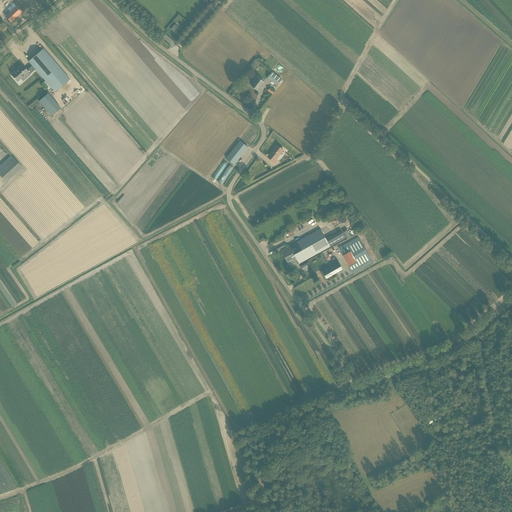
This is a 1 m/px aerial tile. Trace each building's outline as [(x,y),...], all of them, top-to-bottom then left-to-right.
[(22,12),(18,8),(13,2),(11,4),(12,4),(2,13),(7,19),(11,22),(22,12)] [(175,25),(171,30),(175,33),(179,28),(175,25)] [(35,57),(28,62),(31,65),(35,70),(54,92),(70,79),(44,49),(38,54),(35,57)] [(282,76),(287,70),(281,64),(276,71),(282,76)] [(23,65),(12,75),(17,81),(28,71),(31,74),(35,70),(31,65),(27,69),(23,65)] [(267,79),(277,86),(280,81),(270,74),(267,79)] [(258,78),(254,82),(251,86),(258,91),(261,87),(264,83),(258,78)] [(49,90),(40,98),(53,113),(62,105),(49,90)] [(300,159),(305,153),(276,131),(272,137),(300,159)] [(226,159),(234,165),(248,148),(240,141),(226,159)] [(268,158),(272,161),(274,162),(283,150),(281,149),(277,145),(268,158)] [(0,175),(6,182),(9,179),(22,168),(11,156),(0,165),(0,175)] [(230,165),(221,182),(226,185),(235,168),(230,165)] [(342,231),(326,239),(320,229),(290,246),(296,258),(299,264),(304,261),(320,253),(320,254),(321,253),(321,252),(330,247),(346,238),(342,231)] [(339,248),(344,256),(353,273),(357,271),(373,262),(358,237),(343,246),(339,248)] [(285,248),(281,251),(288,262),(296,258),(290,246),(285,248)] [(329,269),(323,273),(326,279),(336,274),(343,270),(338,260),(328,265),(327,266),(329,269)] [(383,384),(376,387),(379,394),(386,391),(383,384)]
